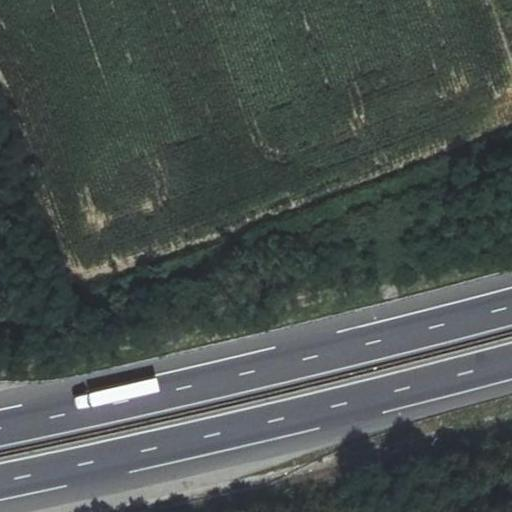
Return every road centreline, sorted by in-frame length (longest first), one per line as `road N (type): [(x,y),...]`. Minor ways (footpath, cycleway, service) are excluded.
road 1 (motorway): [(511,307),(0,428)]
road 2 (motorway): [(0,483),(511,363)]
